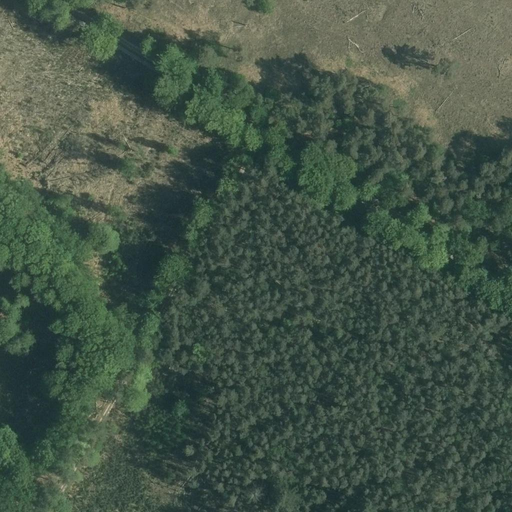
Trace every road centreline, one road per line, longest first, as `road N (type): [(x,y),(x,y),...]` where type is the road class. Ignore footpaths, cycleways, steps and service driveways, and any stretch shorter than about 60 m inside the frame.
road 1 (track): [(511,288),(55,0)]
road 2 (track): [(49,511),(265,132)]
